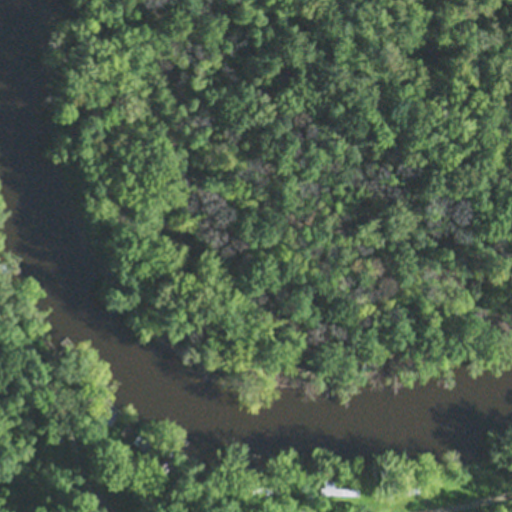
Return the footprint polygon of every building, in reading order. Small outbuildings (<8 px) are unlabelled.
[(109,0),(114,0),(118,6),(113,9),(108,1),(109,0)] [(66,334),(74,343),(67,349),(61,342),(60,343),(59,341),(60,340),(59,340),(66,334)] [(40,353),(45,348),(52,355),(46,360),(40,353)] [(61,384),(65,380),(76,391),(71,395),(61,384)] [(98,416),(108,404),(117,411),(108,423),(98,416)] [(131,440),(136,433),(137,433),(138,431),(143,435),(142,437),(148,441),(143,449),(137,445),(137,444),(131,440)] [(164,471),(151,465),(160,446),(173,453),(164,471)] [(319,486),(323,486),(323,479),(332,479),(332,486),(357,487),(357,494),(319,493),(319,486)] [(401,487),(416,485),(417,491),(402,493),(401,487)]
